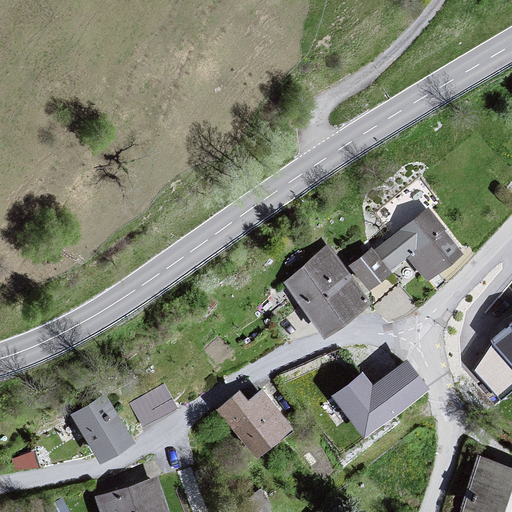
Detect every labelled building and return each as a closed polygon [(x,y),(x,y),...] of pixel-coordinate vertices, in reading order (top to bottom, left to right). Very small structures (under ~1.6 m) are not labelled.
[(425,212),(388,240),(425,284),(458,258),(425,212)] [(328,249),(278,286),(319,342),(366,306),(328,249)] [(511,319),(489,339),(511,365),(511,319)] [(400,366),(366,396),(386,418),(423,394),(400,366)] [(214,412),(253,459),(290,430),(260,395),(245,406),(236,395),(214,412)] [(101,398),(67,418),(97,464),(128,446),(101,398)] [(511,511),(511,471),(473,459),(460,511),(511,511)] [(165,511),(157,480),(90,499),(94,511),(165,511)]
